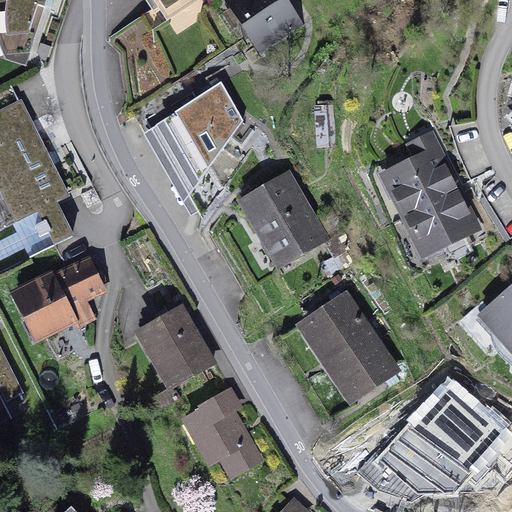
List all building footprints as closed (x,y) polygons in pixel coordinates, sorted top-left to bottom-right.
[(57,0),(0,0),(0,61),(31,72),(57,0)] [(133,0),(144,21),(185,0),(133,0)] [(278,0),(267,0),(231,20),(253,61),(299,37),(278,0)] [(260,125),(225,77),(144,129),(199,218),(260,125)] [(511,85),(501,95),(511,108),(511,85)] [(25,97),(0,109),(0,418),(28,405),(0,350),(0,278),(63,246),(55,231),(46,212),(76,197),(25,97)] [(409,163),(371,178),(407,267),(481,238),(438,130),(402,144),(409,163)] [(291,180),(231,209),(270,286),(329,257),(291,180)] [(86,260),(0,301),(0,311),(21,355),(93,320),(85,304),(103,295),(86,260)] [(511,280),(462,320),(511,381),(511,280)] [(343,294),(285,330),(339,414),(397,378),(343,294)] [(177,310),(128,335),(157,391),(206,366),(177,310)] [(231,404),(182,430),(203,471),(215,464),(226,484),(263,465),(231,404)]
